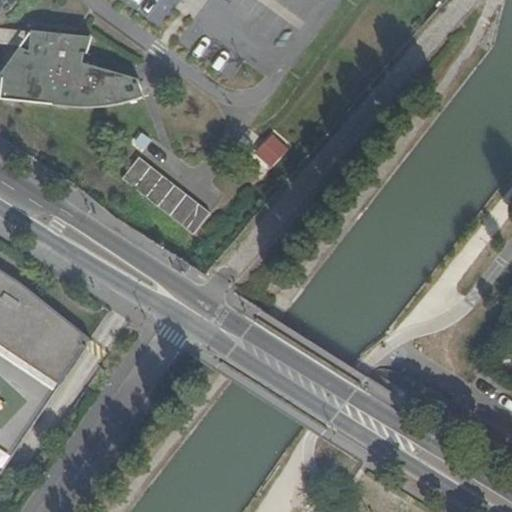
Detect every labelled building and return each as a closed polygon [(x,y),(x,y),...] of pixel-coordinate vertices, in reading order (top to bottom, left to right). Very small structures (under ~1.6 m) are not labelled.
[(0,30),(0,51),(14,53),(27,53),(34,34),(0,30)] [(89,40),(34,34),(27,53),(14,53),(4,72),(6,82),(29,96),(29,105),(72,109),(72,107),(111,108),(148,98),(144,81),(89,66),(89,40)] [(10,105),(29,105),(29,96),(6,82),(10,105)] [(211,213),(139,158),(123,179),(194,234),(211,213)] [(0,338),(60,385),(86,346),(81,342),(85,337),(89,341),(91,338),(22,284),(0,269),(0,338)] [(0,473),(60,385),(0,338),(0,473)]
